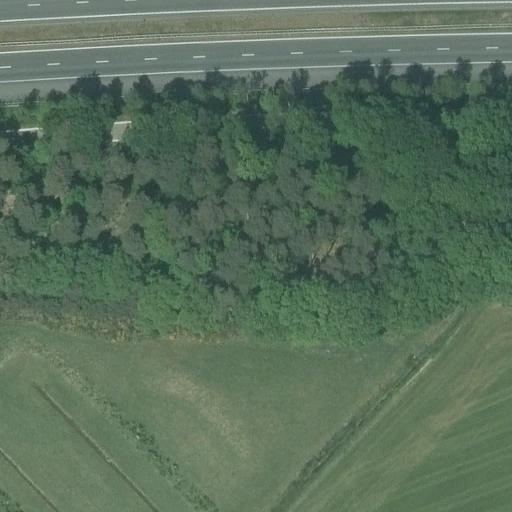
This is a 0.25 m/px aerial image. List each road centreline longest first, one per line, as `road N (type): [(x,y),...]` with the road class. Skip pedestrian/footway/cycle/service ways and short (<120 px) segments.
road 1 (motorway): [(0,69),(511,49)]
road 2 (unclassified): [(0,122),(511,105)]
road 3 (motorway): [(171,0),(0,8)]
